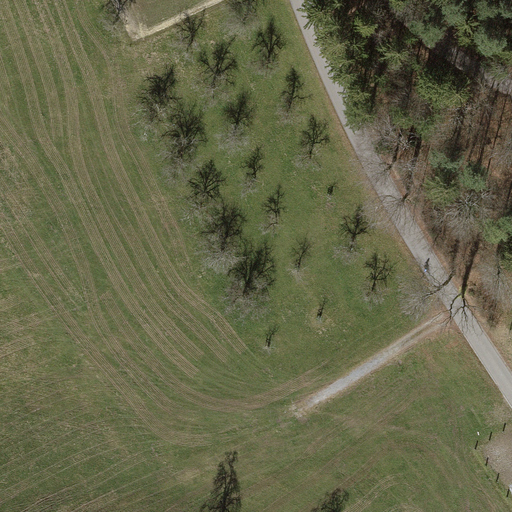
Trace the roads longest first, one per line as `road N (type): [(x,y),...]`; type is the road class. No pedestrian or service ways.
road 1 (unclassified): [(299,0),(316,53),(395,209),(511,386)]
road 2 (track): [(511,92),(450,66),(395,0)]
